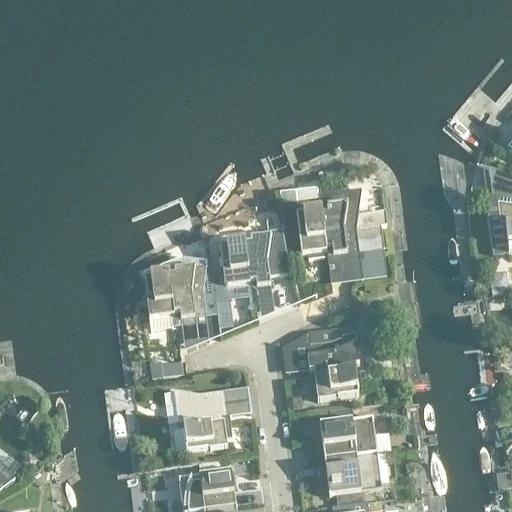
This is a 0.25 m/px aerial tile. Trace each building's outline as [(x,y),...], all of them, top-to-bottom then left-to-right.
[(480,178),(480,179),(478,182),(477,187),(479,191),(482,194),(487,194),(490,193),(491,199),(499,200),(498,205),(496,205),(499,226),(494,226),(498,257),(507,255),(508,256),(511,255),(511,178),(487,170),(488,177),(485,177),(480,178)] [(294,211),(281,212),(286,258),(300,256),(301,259),(306,258),(307,263),(324,261),(323,256),(326,255),(325,252),(331,251),(332,259),(346,258),(358,256),(355,233),(361,193),(317,198),(318,203),(294,206),(294,211)] [(222,272),(211,273),(217,317),(219,333),(232,331),(229,304),(251,301),(249,284),(255,283),(256,291),(270,290),(268,278),(290,275),(281,233),(270,234),(269,239),(249,241),(249,236),(219,240),(220,250),(219,250),(222,272)] [(180,260),(142,275),(143,281),(150,335),(172,332),(171,324),(180,323),(205,320),(205,318),(217,317),(211,273),(205,274),(206,264),(180,260)] [(310,336),(311,348),(305,349),(308,374),(316,373),(317,379),(313,379),(317,404),(358,399),(354,374),(352,374),(352,369),(358,368),(354,336),(342,341),(341,332),(310,336)] [(180,366),(160,369),(162,380),(181,378),(180,366)] [(182,431),(185,457),(187,466),(204,464),(203,454),(227,451),(225,441),(230,440),(229,429),(224,430),(223,426),(219,427),(219,421),(227,420),(224,395),(199,398),(173,394),(177,426),(184,426),(184,431),(182,431)] [(320,426),(318,426),(319,429),(323,463),(376,457),(372,420),(348,423),(347,413),(329,415),(329,416),(330,425),(320,427),(320,426)] [(0,492),(14,482),(11,479),(19,468),(0,453),(0,492)] [(376,457),(323,463),(328,497),(328,500),(330,500),(336,499),(337,509),(364,506),(362,495),(381,493),(376,457)] [(221,465),(197,468),(199,478),(222,475),(221,465)] [(177,481),(181,511),(225,511),(235,511),(231,477),(231,474),(229,474),(229,475),(222,475),(199,478),(177,481)]
